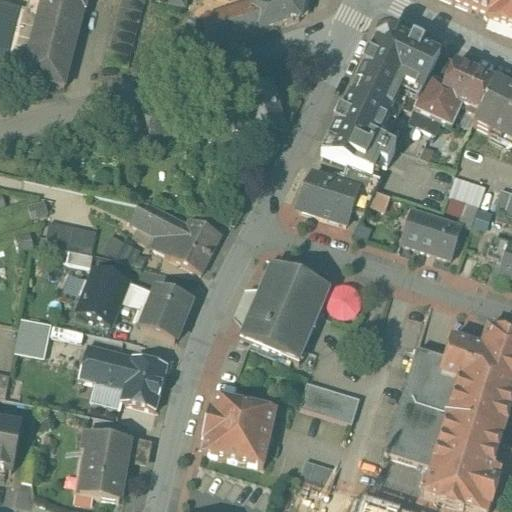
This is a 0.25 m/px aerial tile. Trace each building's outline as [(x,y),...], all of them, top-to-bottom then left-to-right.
[(87,0),(30,0),(27,13),(20,12),(4,75),(22,79),(22,80),(64,91),(83,13),(84,14),(87,0)] [(144,4),(126,0),(121,0),(105,65),(127,70),(144,4)] [(169,0),(168,8),(184,11),(185,0),(169,0)] [(233,0),(241,2),(241,0),(256,0),(268,3),(266,9),(260,7),(200,26),(209,52),(299,22),(300,23),(304,0),(233,0)] [(437,0),(487,21),(495,0),(437,0)] [(511,0),(495,0),(487,21),(486,23),(511,32),(511,0)] [(394,47),(378,39),(357,84),(388,98),(388,97),(402,103),(410,85),(424,91),(439,60),(439,59),(397,40),(394,47)] [(494,84),(439,60),(424,91),(413,115),(439,127),(450,132),(460,109),(467,112),(465,117),(475,122),(494,84)] [(240,95),(206,105),(218,146),(252,136),(252,138),(284,129),(270,83),(239,93),(240,95)] [(511,93),(494,84),(475,122),(472,129),(511,149),(511,93)] [(395,124),(348,102),(320,160),(344,170),(345,168),(372,179),(378,168),(386,171),(395,153),(384,148),(395,124)] [(166,106),(142,112),(150,141),(175,135),(166,106)] [(439,127),(413,115),(407,127),(434,139),(439,127)] [(379,184),(346,171),(341,187),(357,192),(350,216),(362,220),(379,184)] [(341,187),(312,177),(297,210),(300,216),(345,230),(350,216),(357,192),(341,187)] [(484,191),(454,181),(447,201),(478,211),(484,191)] [(510,197),(499,194),(492,215),(503,219),(510,197)] [(387,215),(393,201),(379,195),(373,210),(387,215)] [(511,197),(510,197),(503,219),(511,222),(511,197)] [(42,205),(27,210),(30,222),(46,217),(42,205)] [(476,212),(465,208),(458,229),(469,233),(476,212)] [(185,230),(148,210),(139,209),(129,228),(155,241),(149,252),(201,278),(220,240),(188,224),(185,230)] [(459,232),(411,216),(401,248),(449,264),(459,232)] [(95,236),(48,226),(43,249),(90,259),(95,236)] [(29,237),(14,240),(18,255),(32,251),(29,237)] [(508,248),(492,243),(486,262),(502,267),(508,248)] [(511,249),(508,248),(502,267),(498,280),(511,284),(511,249)] [(329,294),(270,269),(239,341),(298,366),(329,294)] [(118,285),(94,275),(77,317),(109,330),(124,295),(119,293),(116,291),(118,285)] [(172,297),(157,292),(156,292),(147,315),(140,333),(174,347),(190,305),(189,304),(172,297)] [(192,300),(174,292),(172,297),(189,304),(190,300),(191,301),(192,300)] [(49,330),(20,324),(13,357),(42,364),(49,330)] [(479,351),(450,342),(444,362),(439,380),(456,385),(429,473),(421,500),(436,505),(435,507),(452,511),(488,511),(489,511),(490,511),(499,484),(497,484),(499,476),(500,474),(492,472),(511,408),(511,338),(495,333),(495,335),(485,332),(479,351)] [(166,371),(87,351),(78,384),(123,395),(120,407),(154,416),(166,371)] [(416,354),(383,459),(429,473),(456,385),(439,380),(444,362),(416,354)] [(8,380),(0,378),(0,403),(4,404),(8,380)] [(344,400),(306,388),(299,413),(336,425),(344,400)] [(194,456),(260,471),(274,414),(208,398),(194,456)] [(344,400),(336,425),(351,429),(359,404),(344,400)] [(47,423),(33,423),(30,436),(39,438),(50,432),(47,423)] [(19,429),(0,425),(0,474),(10,477),(19,429)] [(128,445),(85,438),(81,457),(86,458),(79,500),(118,507),(125,465),(125,464),(128,445)] [(147,448),(137,446),(136,447),(128,445),(125,464),(144,467),(147,448)] [(26,450),(19,486),(31,488),(38,453),(26,450)] [(336,475),(304,465),(298,485),(330,495),(336,475)]
